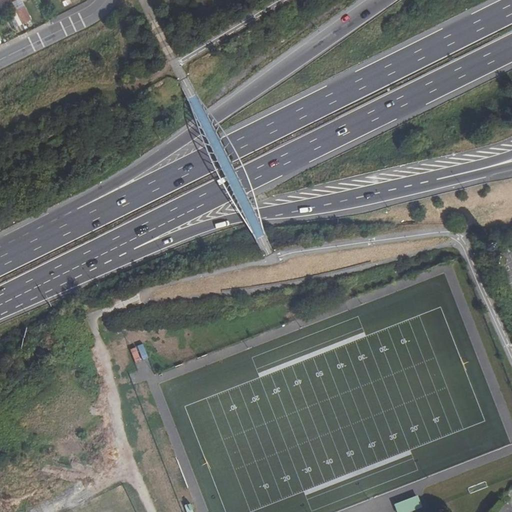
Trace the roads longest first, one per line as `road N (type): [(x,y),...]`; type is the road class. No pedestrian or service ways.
road 1 (motorway): [(511,9),(83,218)]
road 2 (motorway): [(126,243),(511,50)]
road 3 (motorway): [(381,0),(122,179),(83,218)]
road 4 (motorway): [(126,243),(157,246),(236,217),(444,177)]
road 5 (motorway): [(0,302),(126,243)]
